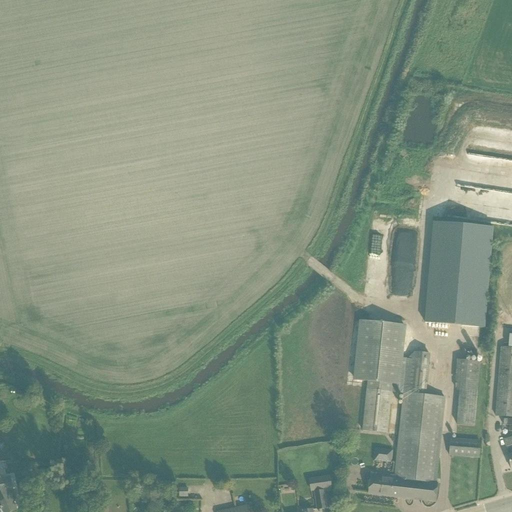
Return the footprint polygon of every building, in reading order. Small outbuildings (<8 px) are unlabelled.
[(493,225),(433,220),(426,321),(485,326),(493,225)] [(363,430),(387,433),(392,383),(398,384),(404,325),(361,320),(355,380),(368,381),(363,430)] [(499,366),(495,416),(502,417),(502,427),(500,427),(508,453),(511,451),(511,348),(501,347),(499,366)] [(370,473),(369,484),(367,494),(435,502),(438,484),(436,483),(445,397),(426,395),(430,354),(414,352),(406,360),(394,476),(370,473)] [(456,424),(474,425),(480,362),(457,360),(454,382),(457,382),(456,389),(459,389),(456,424)] [(450,439),(449,456),(478,458),(479,441),(450,439)] [(372,461),(391,464),(393,450),(374,448),(372,461)] [(10,477),(0,478),(0,506),(2,511),(11,511),(17,509),(13,503),(17,501),(12,490),(10,477)] [(331,489),(330,478),(317,480),(319,490),(325,489),(325,492),(331,492),(331,489)] [(330,494),(324,495),(323,491),(315,492),(317,510),(326,509),(325,502),(331,501),(330,494)]
